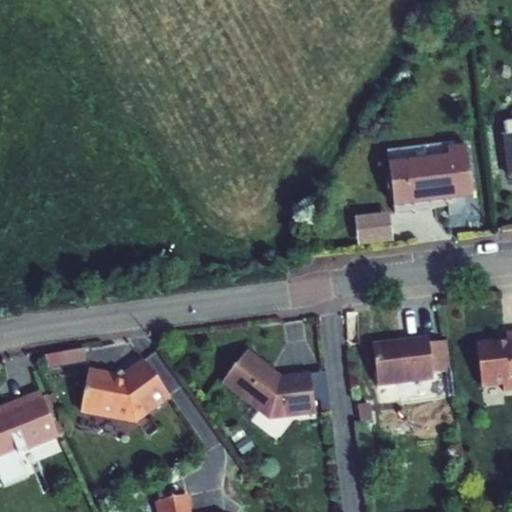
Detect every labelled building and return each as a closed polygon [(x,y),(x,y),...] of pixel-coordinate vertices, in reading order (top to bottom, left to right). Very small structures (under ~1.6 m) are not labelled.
[(511,122),(503,124),(510,177),(511,177),(511,122)] [(448,206),(447,198),(472,195),(466,146),(448,148),(448,143),(386,150),(394,213),(448,206)] [(358,243),(392,242),(391,213),(357,213),(358,243)] [(506,340),(475,343),(480,385),(500,383),(501,390),(511,389),(511,331),(505,333),(506,340)] [(428,336),(373,343),(378,384),(433,377),(433,371),(450,369),(447,339),(428,341),(428,336)] [(87,347),(47,354),(50,369),(89,361),(87,347)] [(269,370),(245,351),(221,383),(268,419),(314,414),(309,374),(279,377),(277,378),(268,371),(269,370)] [(81,409),(134,420),(169,395),(144,360),(125,374),(122,370),(115,375),(88,370),(81,409)] [(40,393),(8,405),(10,410),(42,398),(40,393)] [(47,396),(42,398),(58,437),(64,434),(47,396)] [(8,405),(0,408),(0,459),(26,449),(58,437),(42,398),(10,410),(8,405)] [(190,511),(187,495),(158,502),(160,511),(190,511)]
